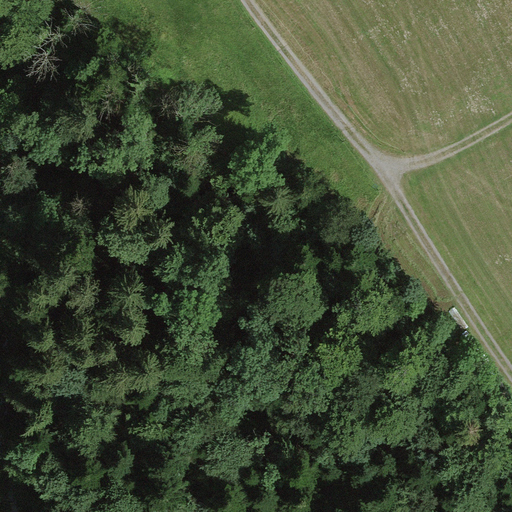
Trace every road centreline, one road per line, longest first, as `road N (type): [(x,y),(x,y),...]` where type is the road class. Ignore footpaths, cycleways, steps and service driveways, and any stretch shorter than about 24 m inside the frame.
road 1 (track): [(381,158),(511,367)]
road 2 (track): [(381,158),(252,0)]
road 3 (track): [(511,116),(447,153),(412,162),(381,158)]
